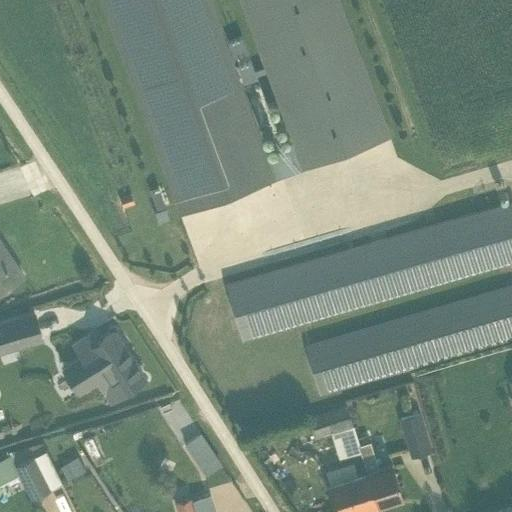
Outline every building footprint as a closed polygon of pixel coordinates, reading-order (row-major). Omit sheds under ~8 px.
[(103,0),(181,210),(273,176),(208,0),(103,0)] [(279,177),(393,135),(343,0),(236,0),(289,141),(278,145),(279,149),(270,153),(279,177)] [(241,81),(255,76),(249,58),(235,63),(241,81)] [(511,258),(511,198),(226,281),(242,336),(511,258)] [(0,289),(24,273),(0,237),(0,289)] [(318,391),(511,335),(511,280),(304,341),(318,391)] [(0,350),(42,338),(34,310),(0,320),(0,350)] [(78,390),(98,379),(108,396),(143,376),(113,330),(97,339),(91,330),(73,343),(81,354),(62,365),(78,390)] [(339,455),(359,448),(358,441),(344,398),(338,399),(339,404),(307,413),(314,435),(331,429),(339,455)] [(410,454),(431,448),(419,409),(399,415),(410,454)] [(205,469),(220,459),(200,429),(185,439),(205,469)] [(83,438),(94,461),(103,458),(91,434),(83,438)] [(376,502),(401,495),(390,460),(377,463),(369,438),(358,441),(359,448),(361,456),(376,502)] [(32,495),(61,481),(41,440),(9,449),(11,452),(0,457),(0,482),(21,472),(32,495)] [(67,477),(84,467),(72,448),(64,453),(67,459),(59,464),(67,477)] [(345,511),(376,502),(361,456),(324,468),(337,511),(345,511)] [(177,511),(214,511),(212,506),(195,511),(194,511),(189,495),(173,500),(177,511)]
